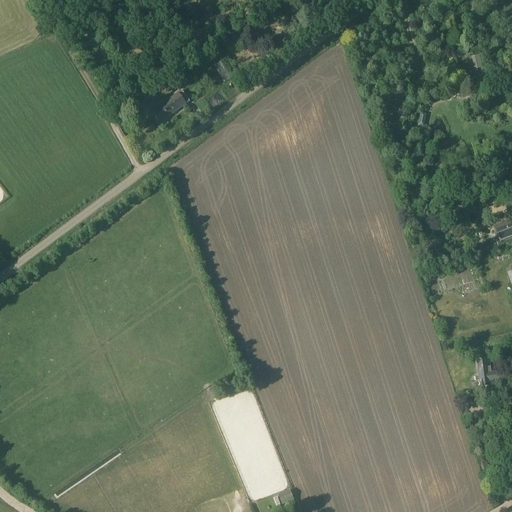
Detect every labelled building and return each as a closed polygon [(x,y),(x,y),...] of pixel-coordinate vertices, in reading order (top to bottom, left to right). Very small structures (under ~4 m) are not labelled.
[(214,73),(219,82),(224,79),(219,70),(214,73)] [(155,90),(156,92),(162,100),(172,93),(165,83),(155,90)] [(157,98),(151,90),(135,102),(141,110),(157,98)] [(163,121),(188,102),(180,91),(155,110),(163,121)] [(425,128),(427,115),(420,114),(418,127),(425,128)] [(511,222),(511,220),(494,227),(500,242),(511,237),(511,222)] [(490,368),(489,368),(488,358),(477,360),(481,386),(496,384),(496,381),(500,380),(499,372),(491,373),(490,368)] [(223,406),(238,403),(237,394),(222,397),(223,406)]
